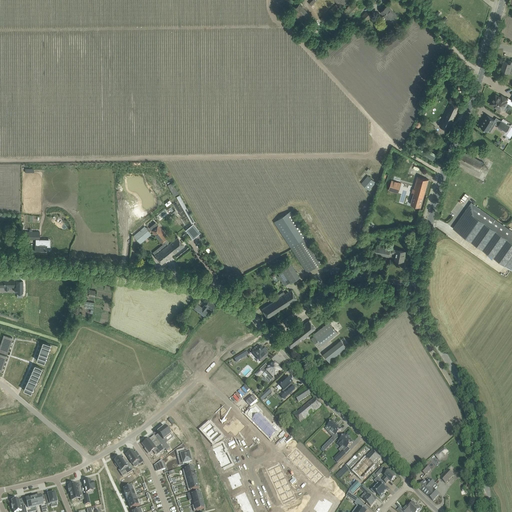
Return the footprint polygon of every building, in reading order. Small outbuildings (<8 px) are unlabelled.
[(326,22),(329,25),(321,32),(329,40),(363,7),(363,6),(359,2),(361,0),(333,0),(337,3),(319,19),(324,24),(326,22)] [(300,4),(291,12),(304,26),(312,17),(300,4)] [(390,22),(393,19),(397,16),(392,11),(392,12),(387,6),(381,12),(384,15),(383,17),(383,18),(384,20),(386,20),(387,19),(390,22)] [(371,15),(367,11),(360,17),(365,22),(371,15)] [(510,73),(511,67),(511,61),(509,61),(508,63),(504,62),(501,71),(510,73)] [(507,99),(502,95),(500,98),(496,95),(490,104),(501,110),(504,106),(506,107),(508,103),(506,102),(507,102),(506,101),(507,99)] [(460,106),(456,104),(451,102),(439,126),(448,131),(460,106)] [(488,130),(490,132),(496,122),(494,120),(495,120),(487,115),(480,126),(481,127),(481,128),(484,130),(484,129),(488,131),(488,130)] [(506,132),(510,126),(501,121),(498,126),(506,132)] [(470,155),(459,150),(455,159),(480,172),(484,163),(472,156),(472,155),(471,154),(470,155)] [(376,182),(368,176),(361,183),(369,190),(376,182)] [(429,179),(424,178),(418,176),(414,189),(413,188),(412,193),(414,193),(412,198),(411,198),(410,200),(412,200),(411,204),(421,207),(429,179)] [(401,183),(392,180),(389,190),(398,193),(401,183)] [(392,197),(385,191),(377,200),(384,206),(392,197)] [(471,202),(453,228),(457,231),(460,233),(511,270),(511,269),(511,231),(475,205),(471,202)] [(324,261),(321,257),(291,211),(274,222),(298,259),(307,273),(324,261)] [(193,238),(200,233),(193,224),(186,230),(193,238)] [(145,226),(133,236),(138,241),(149,231),(145,226)] [(158,226),(152,231),(161,242),(163,241),(165,243),(164,244),(173,255),(184,245),(181,241),(177,237),(170,243),(166,239),(167,238),(158,226)] [(46,252),(46,247),(46,245),(39,245),(39,231),(24,231),(24,239),(35,239),(35,245),(35,252),(46,252)] [(164,244),(152,253),(155,255),(161,264),(173,255),(164,244)] [(389,258),(390,249),(390,248),(377,245),(376,246),(375,255),(389,258)] [(405,251),(397,250),(393,249),(392,253),(396,254),(395,260),(403,261),(405,251)] [(291,263),(277,272),(279,275),(278,276),(282,282),(285,280),(287,284),(290,282),(290,283),(300,277),(291,263)] [(13,277),(0,277),(0,286),(13,287),(13,277)] [(277,299),(273,301),(262,309),(268,318),(297,299),(291,290),(285,294),(283,292),(275,297),(277,299)] [(211,309),(212,308),(215,304),(209,299),(205,304),(202,308),(197,303),(193,307),(198,311),(204,316),(208,312),(205,310),(208,307),(211,309)] [(291,348),(303,338),(315,328),(309,320),(302,325),(303,326),(300,328),(300,327),(286,338),(287,339),(285,340),(291,348)] [(329,322),(317,331),(313,335),(321,345),(337,333),(329,322)] [(287,339),(286,338),(282,334),(277,338),(281,344),(285,340),(287,339)] [(329,363),(348,349),(341,340),(322,353),(329,363)] [(259,348),(258,346),(253,351),(254,353),(253,354),(259,361),(263,357),(264,358),(265,358),(266,357),(267,357),(267,356),(266,355),(267,354),(266,353),(267,352),(263,348),(262,349),(261,347),(259,348)] [(243,358),(250,353),(248,350),(241,354),(241,355),(236,358),(237,360),(243,357),(243,358)] [(277,367),(278,367),(275,364),(272,366),(272,365),(269,368),(268,367),(264,371),(272,380),(274,378),(275,379),(278,376),(277,375),(281,371),(277,367)] [(235,375),(228,368),(226,370),(224,368),(224,369),(220,373),(231,385),(231,384),(227,380),(231,376),(232,377),(235,375)] [(258,379),(264,373),(260,370),(255,375),(258,379)] [(231,385),(220,373),(215,377),(219,382),(217,384),(223,390),(226,387),(224,386),(228,382),(231,385)] [(286,376),(278,384),(284,390),(282,392),(287,397),(295,389),(291,386),(291,387),(289,385),(292,383),(286,376)] [(299,402),(311,394),(307,388),(295,396),(299,402)] [(202,396),(197,400),(205,408),(212,401),(212,400),(214,398),(211,396),(212,396),(208,392),(206,390),(200,395),(202,396)] [(300,424),(318,409),(322,406),(315,398),(294,416),(300,424)] [(192,403),(185,409),(193,418),(200,412),(205,417),(208,414),(201,407),(198,410),(192,403)] [(254,409),(247,415),(252,420),(259,413),(254,409)] [(259,413),(252,420),(257,425),(264,418),(259,413)] [(264,418),(257,425),(261,430),(268,423),(264,418)] [(238,420),(233,424),(240,431),(244,426),(238,420)] [(328,433),(333,438),(342,430),(333,421),(331,423),(330,423),(328,425),(328,426),(327,427),(330,430),(328,433)] [(268,423),(261,430),(266,434),(273,428),(268,423)] [(226,426),(224,428),(228,433),(231,430),(235,435),(240,431),(233,424),(229,428),(226,426)] [(209,425),(202,431),(202,432),(203,432),(206,436),(213,430),(209,425)] [(165,427),(157,433),(161,439),(158,441),(165,449),(166,451),(170,449),(164,440),(171,435),(165,427)] [(273,428),(266,434),(271,439),(278,432),(273,428)] [(213,430),(206,436),(210,440),(216,434),(213,430)] [(216,434),(210,440),(213,444),(220,438),(216,434)] [(347,435),(346,435),(343,437),(341,439),(339,442),(338,444),(341,448),(343,446),(346,449),(353,442),(349,438),(349,437),(347,435)] [(148,439),(142,444),(145,449),(144,449),(148,454),(149,453),(149,454),(153,451),(154,452),(157,450),(159,453),(165,449),(158,441),(157,440),(153,443),(151,441),(150,442),(148,439)] [(221,446),(212,449),(212,450),(213,450),(215,454),(223,451),(221,446)] [(444,448),(442,450),(434,458),(438,461),(448,452),(444,448)] [(184,449),(176,451),(177,456),(180,455),(183,465),(189,464),(189,463),(191,462),(190,458),(189,456),(190,456),(189,456),(188,452),(185,453),(184,449)] [(296,449),(288,457),(293,462),(301,454),(296,449)] [(136,462),(138,465),(144,462),(139,456),(137,458),(134,453),(132,451),(126,455),(132,465),(136,462)] [(215,454),(215,455),(217,459),(225,456),(223,451),(215,454)] [(334,459),(337,463),(346,454),(342,451),(334,459)] [(361,479),(381,458),(373,451),(353,472),(361,479)] [(301,454),(293,462),(297,466),(302,461),(301,459),(304,457),(301,454)] [(225,456),(217,459),(220,464),(228,460),(225,456)] [(346,464),(350,468),(359,460),(355,456),(346,464)] [(120,474),(125,471),(127,474),(133,471),(127,462),(124,464),(121,460),(120,458),(114,462),(116,464),(115,464),(117,468),(118,467),(120,470),(118,471),(120,474)] [(162,460),(154,466),(156,473),(162,470),(165,469),(162,460)] [(228,460),(220,464),(222,469),(230,466),(228,460)] [(302,461),(297,466),(302,471),(310,463),(307,460),(304,462),(302,461)] [(278,463),(272,466),(276,475),(283,472),(278,463)] [(310,463),(302,471),(306,475),(312,470),(310,468),(313,466),(310,463)] [(425,476),(431,470),(426,465),(420,471),(425,476)] [(272,466),(266,469),(270,477),(276,475),(272,466)] [(193,467),(182,470),(184,476),(195,473),(194,472),(193,467)] [(380,467),(374,474),(377,476),(377,477),(384,470),(380,467)] [(312,470),(306,475),(311,480),(319,472),(316,469),(313,471),(312,470)] [(446,484),(454,475),(448,469),(440,478),(446,484)] [(382,480),(386,483),(389,480),(391,482),(396,477),(389,471),(385,476),(385,477),(382,480)] [(283,472),(276,475),(279,481),(285,478),(283,472)] [(319,472),(311,480),(315,485),(323,477),(319,472)] [(195,473),(184,476),(185,481),(196,478),(195,473)] [(237,473),(227,478),(228,478),(230,484),(240,479),(237,473)] [(134,474),(124,480),(127,485),(137,479),(134,474)] [(276,475),(270,477),(273,483),(279,481),(276,475)] [(377,484),(371,490),(375,494),(376,493),(380,498),(381,497),(382,498),(384,495),(383,494),(387,490),(383,487),(385,484),(378,477),(374,481),(377,484)] [(196,478),(185,481),(187,486),(197,483),(196,478)] [(285,478),(279,481),(282,487),(288,484),(285,478)] [(87,481),(83,482),(86,493),(93,491),(93,489),(95,489),(93,482),(91,482),(90,480),(89,479),(86,480),(87,481)] [(230,484),(233,490),(242,485),(240,479),(230,484)] [(425,494),(431,487),(435,484),(431,479),(427,483),(425,481),(422,484),(418,487),(425,494)] [(279,481),(273,483),(276,490),(282,487),(279,481)] [(197,483),(187,486),(188,492),(199,489),(197,483)] [(288,484),(282,487),(285,493),(291,490),(288,484)] [(69,488),(68,488),(69,493),(70,493),(71,497),(79,495),(80,501),(84,500),(81,489),(78,490),(77,485),(74,486),(74,485),(68,486),(69,488)] [(133,485),(123,489),(125,494),(135,490),(133,485)] [(367,497),(364,500),(371,507),(376,502),(375,501),(371,498),(373,495),(362,485),(360,488),(365,493),(364,494),(367,497)] [(282,487),(276,490),(279,496),(285,493),(282,487)] [(433,502),(437,498),(439,495),(431,487),(425,494),(433,502)] [(135,490),(125,494),(127,499),(137,495),(135,490)] [(291,490),(285,493),(289,501),(295,499),(291,490)] [(200,492),(191,495),(193,500),(192,500),(192,501),(201,498),(200,492)] [(49,500),(46,500),(47,506),(57,503),(57,502),(58,501),(57,498),(56,498),(55,494),(54,494),(54,493),(51,493),(51,494),(48,495),(49,500)] [(243,493),(235,497),(237,502),(246,498),(243,493)] [(285,493),(279,496),(283,504),(289,501),(285,493)] [(353,494),(350,499),(356,503),(355,504),(358,507),(355,511),(365,511),(361,508),(363,505),(353,494)] [(36,497),(33,498),(35,507),(41,506),(42,511),(47,511),(45,501),(42,502),(40,496),(39,496),(39,495),(36,496),(36,497)] [(137,495),(127,499),(128,504),(139,500),(137,500),(135,496),(137,495)] [(27,504),(25,505),(26,511),(31,511),(30,509),(35,507),(33,498),(26,499),(27,504)] [(201,498),(192,501),(193,506),(192,506),(203,503),(201,498)] [(246,498),(237,502),(240,507),(248,503),(246,498)] [(319,500),(316,504),(326,511),(331,503),(324,498),(322,502),(319,500),(318,500),(319,500)] [(139,500),(128,504),(130,509),(141,505),(139,500)] [(19,501),(11,503),(12,503),(13,507),(12,507),(11,507),(12,511),(13,511),(14,511),(13,511),(25,511),(24,506),(20,507),(19,501)] [(203,503),(192,506),(194,511),(204,509),(203,503)] [(240,507),(242,511),(250,508),(248,503),(240,507)] [(419,511),(422,509),(418,506),(417,507),(413,503),(408,507),(407,506),(402,511),(403,511),(409,511),(411,511),(412,511),(419,511)]
